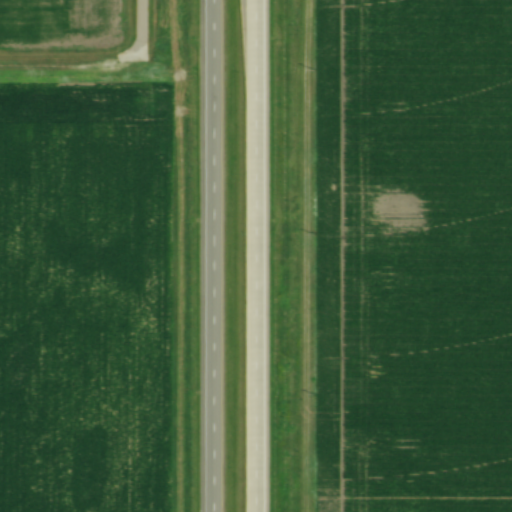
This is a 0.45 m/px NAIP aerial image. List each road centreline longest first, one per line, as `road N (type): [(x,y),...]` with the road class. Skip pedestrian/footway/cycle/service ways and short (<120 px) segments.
road 1 (trunk): [(210,0),(211,511)]
road 2 (trunk): [(252,511),(252,0)]
